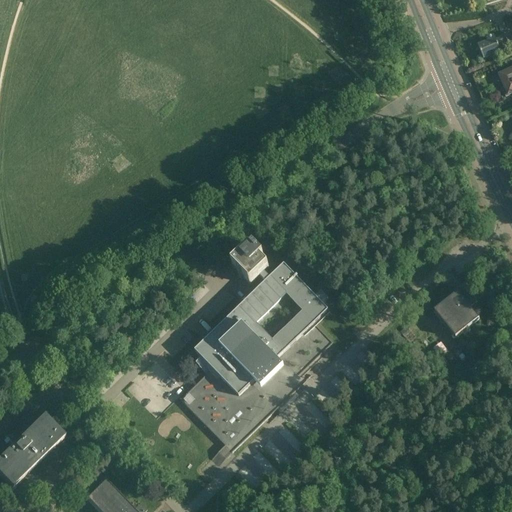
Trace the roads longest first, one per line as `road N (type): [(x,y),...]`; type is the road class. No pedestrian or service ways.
road 1 (residential): [(189,511),(410,299),(511,225)]
road 2 (residential): [(179,251),(395,108),(451,86)]
road 3 (residential): [(87,416),(214,292),(179,251)]
road 4 (residential): [(28,351),(179,251)]
road 5 (secondary): [(511,217),(451,86)]
